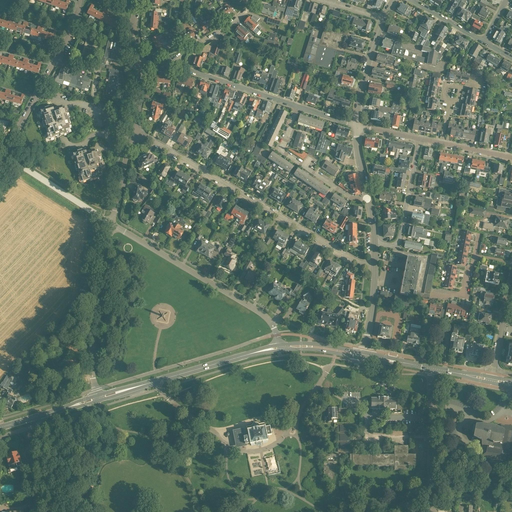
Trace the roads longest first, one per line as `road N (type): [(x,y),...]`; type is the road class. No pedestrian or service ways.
road 1 (residential): [(375,266),(133,129)]
road 2 (residential): [(278,347),(254,308),(110,223)]
road 3 (residential): [(98,398),(92,361),(110,223)]
road 4 (primary): [(278,347),(127,389)]
road 5 (residential): [(367,198),(335,188),(282,152),(297,106)]
road 6 (residential): [(433,511),(433,368)]
road 7 (residential): [(297,106),(176,65)]
road 8 (residential): [(419,138),(398,240),(375,245)]
road 9 (residential): [(110,223),(4,154)]
road 10 (residential): [(126,153),(109,141),(101,111),(37,93)]
